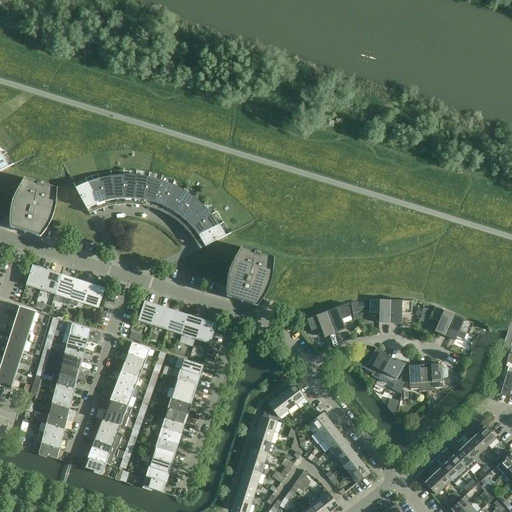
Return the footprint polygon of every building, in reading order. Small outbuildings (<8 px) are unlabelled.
[(0,171),(9,167),(7,164),(5,160),(2,156),(0,157),(0,171)] [(115,199),(124,199),(124,175),(119,175),(116,176),(111,176),(115,199)] [(124,199),(134,199),(136,175),(131,175),(128,175),(124,175),(124,199)] [(134,199),(144,200),(149,177),(145,177),(142,176),(136,175),(134,199)] [(105,201),(115,199),(111,176),(107,177),(104,177),(99,179),(105,201)] [(144,200),(154,203),(161,180),(156,179),(154,178),(149,177),(144,200)] [(57,189),(37,182),(24,178),(17,190),(16,192),(14,196),(14,198),(13,200),(12,202),(12,204),(11,209),(10,211),(10,213),(10,217),(10,220),(10,222),(10,224),(10,228),(40,237),(42,236),(43,234),(46,230),(48,227),(49,225),(51,221),(53,217),(54,212),(55,210),(55,206),(56,202),(57,189)] [(96,204),(105,201),(99,179),(96,180),(93,181),(87,183),(96,204)] [(154,203),(163,206),(172,185),(168,183),(165,182),(161,180),(154,203)] [(79,186),(75,188),(86,209),(96,204),(87,183),(83,184),(79,186)] [(172,211),(184,191),(179,188),(176,186),(172,185),(163,206),(172,211)] [(172,211),(180,216),(194,198),(191,196),(189,194),(186,192),(184,191),(172,211)] [(203,206),(202,205),(198,201),(194,198),(180,216),(187,223),(203,206)] [(187,223),(194,230),(212,215),(208,210),(203,206),(187,223)] [(194,230),(200,238),(219,225),(218,222),(216,220),(214,217),(212,215),(194,230)] [(205,247),(226,236),(223,231),(221,227),(219,225),(200,238),(205,247)] [(274,258),(257,253),(241,247),(234,259),(232,263),(231,265),(229,269),(228,273),(227,278),(227,280),(226,282),(226,286),(226,289),(226,291),(226,293),(227,297),(257,306),(259,303),(262,300),(264,296),(266,294),(267,290),(268,288),(269,286),(270,284),(270,282),(272,277),(272,275),(272,272),(274,258)] [(47,270),(32,265),(26,286),(41,290),(47,270)] [(41,290),(55,295),(61,275),(47,270),(41,290)] [(76,279),(61,275),(55,295),(69,299),(67,304),(68,304),(76,279)] [(90,284),(76,279),(68,304),(76,307),(78,302),(84,304),(90,284)] [(90,284),(84,304),(98,309),(105,289),(90,284)] [(390,324),(391,300),(379,300),(369,300),(369,313),(379,313),(379,323),(390,324)] [(391,300),(390,324),(401,324),(402,313),(412,314),(412,301),(402,301),(391,300)] [(153,326),(159,306),(144,301),(138,321),(153,326)] [(327,312),(335,334),(345,329),(342,320),(351,316),(346,304),(337,308),(327,312)] [(19,306),(16,317),(33,322),(36,312),(19,306)] [(153,326),(167,330),(173,310),(159,306),(153,326)] [(445,336),(454,315),(444,310),(435,306),(430,318),(439,322),(434,332),(445,336)] [(167,330),(181,335),(188,315),(173,310),(167,330)] [(316,316),(307,320),(313,336),(322,332),(324,338),(335,334),(327,312),(316,316)] [(202,320),(188,315),(181,335),(195,340),(202,320)] [(454,315),(445,336),(455,341),(455,340),(462,343),(465,342),(468,335),(474,323),(464,319),(454,315)] [(30,332),(33,322),(16,317),(13,326),(30,332)] [(217,324),(202,320),(195,340),(201,341),(199,348),(208,351),(217,324)] [(480,329),(481,326),(482,323),(476,321),(475,324),(474,327),(480,329)] [(69,334),(87,340),(90,330),(72,324),(69,334)] [(13,326),(10,336),(26,341),(30,332),(13,326)] [(85,350),(87,340),(69,334),(67,344),(85,350)] [(23,351),(26,341),(10,336),(7,346),(23,351)] [(128,353),(146,359),(150,349),(132,343),(128,353)] [(67,344),(64,354),(82,360),(85,350),(67,344)] [(20,361),(23,351),(7,346),(4,355),(20,361)] [(378,379),(389,359),(384,356),(386,354),(376,348),(369,362),(366,360),(362,368),(372,373),(371,376),(378,379)] [(143,368),(146,359),(128,353),(124,362),(143,368)] [(80,370),(82,360),(64,354),(62,364),(80,370)] [(4,355),(1,365),(17,370),(20,361),(4,355)] [(180,369),(200,376),(201,375),(201,367),(202,365),(183,359),(180,369)] [(389,359),(378,379),(385,383),(387,381),(394,385),(405,364),(396,359),(394,361),(389,359)] [(124,362),(121,372),(139,378),(143,368),(124,362)] [(77,380),(80,370),(62,364),(59,374),(77,380)] [(425,368),(427,391),(435,391),(435,388),(443,388),(443,379),(447,379),(448,377),(448,370),(446,368),(442,368),(442,364),(431,365),(431,367),(425,368)] [(17,370),(1,365),(0,366),(0,375),(14,380),(17,370)] [(427,391),(425,368),(420,368),(420,365),(409,366),(410,389),(418,389),(419,392),(427,391)] [(507,372),(500,394),(509,397),(510,394),(511,394),(511,368),(508,367),(507,372)] [(197,386),(200,376),(180,369),(177,379),(197,386)] [(135,387),(139,378),(121,372),(117,381),(135,387)] [(75,389),(77,380),(59,374),(56,384),(75,389)] [(0,386),(11,390),(14,380),(0,375),(0,386)] [(194,395),(197,386),(177,379),(174,389),(194,395)] [(132,397),(135,387),(117,381),(113,391),(132,397)] [(72,399),(75,389),(56,384),(54,394),(72,399)] [(305,397),(299,390),(294,384),(286,391),(296,404),(305,397)] [(174,389),(171,399),(191,405),(194,395),(174,389)] [(113,391),(110,400),(128,406),(132,397),(113,391)] [(287,411),(296,404),(286,391),(277,397),(287,411)] [(54,394),(51,404),(70,409),(72,399),(54,394)] [(287,411),(277,397),(268,404),(272,410),(270,412),(269,414),(278,420),(279,418),(287,411)] [(171,399),(168,408),(188,415),(191,405),(171,399)] [(389,399),(387,408),(394,417),(398,401),(389,399)] [(110,400),(106,410),(128,417),(131,408),(128,407),(128,406),(110,400)] [(67,419),(70,409),(51,404),(49,414),(67,419)] [(168,408),(164,418),(185,424),(188,415),(168,408)] [(106,410),(102,420),(124,427),(128,417),(106,410)] [(323,413),(319,416),(310,423),(317,432),(330,422),(323,413)] [(65,429),(67,419),(49,414),(46,423),(65,429)] [(274,432),(278,420),(269,414),(268,419),(261,417),(258,427),(274,432)] [(0,436),(3,435),(9,421),(0,417),(0,436)] [(164,418),(161,428),(181,434),(185,424),(164,418)] [(102,420),(99,429),(117,435),(120,426),(124,427),(102,420)] [(337,430),(330,422),(317,432),(323,441),(337,430)] [(477,434),(488,446),(496,439),(480,422),(477,434)] [(62,439),(65,429),(46,423),(44,434),(62,439)] [(271,443),(274,432),(258,427),(254,438),(271,443)] [(178,444),(181,434),(161,428),(158,438),(178,444)] [(117,435),(99,429),(95,439),(118,446),(121,437),(117,436),(117,435)] [(323,441),(330,449),(343,439),(337,430),(323,441)] [(60,449),(62,439),(44,434),(39,432),(37,442),(41,443),(60,449)] [(481,453),(488,446),(477,434),(469,441),(481,453)] [(175,454),(178,444),(158,438),(155,448),(175,454)] [(270,443),(271,443),(254,438),(251,448),(267,453),(271,454),(275,445),(270,443)] [(95,439),(91,448),(114,455),(117,447),(118,447),(118,446),(95,439)] [(330,449),(336,458),(350,447),(343,439),(330,449)] [(469,441),(462,448),(473,460),(481,453),(469,441)] [(41,443),(38,455),(45,458),(47,456),(55,459),(56,458),(59,450),(60,449),(41,443)] [(356,456),(350,447),(336,458),(343,466),(356,456)] [(91,448),(88,458),(110,465),(113,456),(114,455),(91,448)] [(155,448),(152,457),(172,464),(175,454),(155,448)] [(267,453),(251,448),(248,458),(264,463),(267,453)] [(473,460),(462,448),(454,454),(469,470),(477,463),(473,460)] [(503,474),(511,466),(511,452),(496,467),(503,474)] [(454,454),(447,461),(462,477),(469,470),(454,454)] [(343,466),(350,475),(363,464),(356,456),(343,466)] [(152,457),(149,467),(169,473),(172,464),(152,457)] [(110,465),(88,458),(87,459),(85,467),(85,469),(93,471),(94,473),(101,476),(101,475),(106,477),(106,476),(107,475),(108,474),(108,473),(108,472),(108,471),(110,465)] [(248,458),(247,462),(245,469),(261,474),(264,475),(265,471),(262,470),(264,463),(248,458)] [(283,471),(287,474),(289,471),(290,471),(293,465),(288,461),(284,467),(285,468),(283,471)] [(447,461),(440,468),(451,481),(454,484),(462,477),(447,461)] [(350,475),(357,484),(370,473),(363,464),(350,475)] [(510,482),(511,480),(511,466),(503,474),(510,482)] [(146,477),(166,483),(169,473),(149,467),(146,477)] [(444,488),(451,481),(440,468),(432,475),(444,488)] [(258,484),(261,474),(245,469),(241,479),(258,484)] [(444,488),(432,475),(420,478),(436,495),(444,488)] [(166,483),(146,477),(142,489),(151,491),(152,490),(163,493),(166,483)] [(254,494),(258,484),(241,479),(238,489),(254,494)] [(238,489),(235,499),(251,504),(254,494),(238,489)] [(330,511),(338,506),(328,492),(325,489),(316,495),(319,499),(328,511),(330,511)] [(452,511),(462,511),(470,505),(473,503),(466,495),(463,498),(451,509),(452,511)] [(236,511),(248,511),(251,504),(235,499),(231,510),(237,511),(236,511)] [(328,511),(319,499),(310,506),(315,511),(328,511)]
